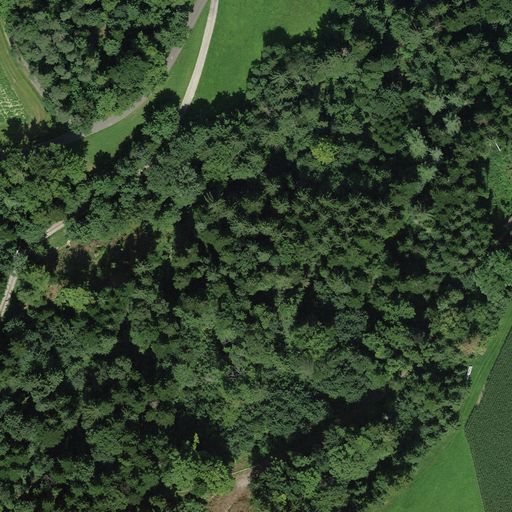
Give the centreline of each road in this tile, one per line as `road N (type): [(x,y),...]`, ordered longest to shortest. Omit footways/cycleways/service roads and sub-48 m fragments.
road 1 (track): [(511,210),(403,326),(177,488)]
road 2 (track): [(0,302),(23,259),(139,170),(170,132),(192,89),(214,0)]
road 3 (unclassified): [(207,0),(149,97),(77,142),(0,152)]
